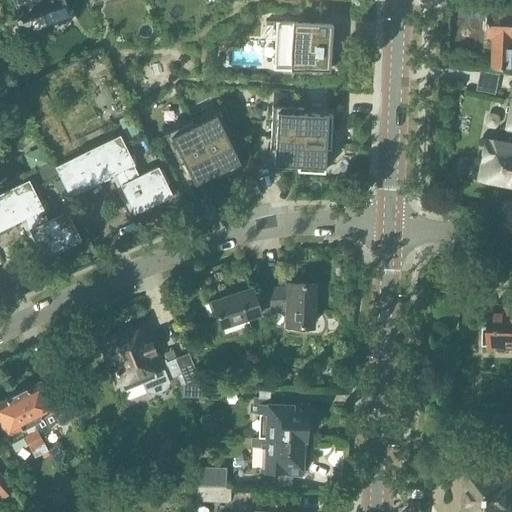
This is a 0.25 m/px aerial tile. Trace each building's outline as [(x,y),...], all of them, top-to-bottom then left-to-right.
[(64,0),(12,0),(20,19),(27,16),(33,29),(70,14),(64,0)] [(511,4),(510,5),(510,10),(485,9),(484,37),(492,37),(491,68),(509,69),(510,38),(511,37),(511,4)] [(276,22),(274,70),(330,73),(332,25),(276,22)] [(511,77),(511,84),(511,92),(510,92),(504,129),(506,129),(504,143),(485,139),(485,144),(481,146),(479,155),(482,158),(478,177),(483,178),(485,181),(491,183),(494,180),(511,183),(511,77)] [(272,106),(270,149),(275,149),(274,165),(298,166),(299,166),(302,113),(303,113),(303,107),(272,106)] [(194,124),(193,124),(193,125),(216,171),(217,172),(216,173),(218,178),(242,166),(234,150),(233,150),(230,144),(235,142),(220,111),(194,124)] [(298,166),(298,171),(324,173),(325,151),(326,148),(329,148),(332,114),(303,113),(302,113),(299,166),(298,166)] [(192,119),(164,133),(179,164),(184,161),(187,167),(186,168),(194,184),(216,173),(217,172),(216,171),(193,125),(193,124),(194,124),(192,119)] [(134,164),(124,143),(120,135),(55,167),(69,196),(117,173),(136,212),(169,195),(156,168),(139,177),(133,164),(134,164)] [(43,209),(33,188),(29,180),(0,193),(0,230),(26,218),(45,257),(78,240),(65,213),(48,222),(42,209),(43,209)] [(190,190),(183,194),(187,202),(195,198),(190,190)] [(288,286),(266,288),(269,312),(287,310),(286,325),(299,326),(300,330),(308,330),(310,326),(312,326),(314,284),(288,283),(288,286)] [(269,312),(266,288),(252,289),(252,288),(208,303),(213,317),(217,315),(221,327),(260,313),(269,312)] [(511,306),(493,306),(492,347),(497,347),(499,349),(506,349),(508,347),(511,347),(511,306)] [(199,385),(200,385),(188,353),(166,362),(165,359),(163,360),(148,322),(98,342),(116,388),(119,387),(121,392),(143,383),(146,392),(156,393),(164,390),(169,382),(168,380),(177,376),(180,384),(199,385)] [(40,379),(16,392),(18,396),(39,433),(38,433),(41,437),(56,422),(59,423),(61,424),(63,424),(64,424),(67,423),(68,422),(69,420),(70,418),(70,416),(70,414),(58,387),(47,393),(40,379)] [(199,385),(180,384),(182,398),(207,398),(208,386),(200,385),(199,385)] [(267,415),(266,437),(307,439),(308,405),(270,403),(271,388),(259,387),(258,398),(253,397),(252,414),(267,415)] [(38,433),(39,433),(18,396),(16,392),(0,400),(0,424),(6,436),(7,436),(11,444),(24,437),(33,454),(46,447),(41,437),(38,433)] [(306,447),(307,439),(266,437),(266,438),(251,437),(251,447),(261,448),(260,471),(278,472),(278,488),(292,488),(292,476),(301,477),(302,450),(306,447)] [(55,445),(48,451),(55,464),(65,456),(55,445)] [(174,480),(185,475),(177,455),(150,465),(157,483),(172,477),(174,480)] [(464,511),(463,511),(511,511),(511,474),(487,473),(488,467),(469,466),(469,471),(465,474),(465,482),(468,485),(467,509),(464,511)] [(193,485),(196,485),(218,486),(219,473),(192,472),(192,480),(193,485)] [(0,491),(8,485),(0,475),(0,491)] [(231,487),(218,486),(196,485),(195,501),(231,502),(231,487)] [(174,492),(164,498),(168,506),(178,501),(174,492)] [(30,511),(48,511),(37,499),(27,508),(30,511)]
